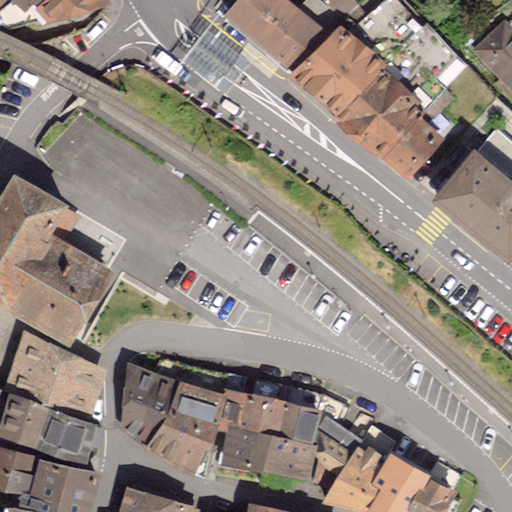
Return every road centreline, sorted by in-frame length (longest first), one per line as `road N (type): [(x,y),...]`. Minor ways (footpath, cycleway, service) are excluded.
road 1 (residential): [(511,510),(446,436),(337,368),(162,337),(128,340),(110,362)]
road 2 (primary): [(165,3),(176,45),(201,67),(389,191)]
road 3 (primary): [(389,191),(314,115),(165,3)]
road 4 (residential): [(165,3),(49,99),(0,169)]
road 5 (residential): [(124,448),(164,473),(344,511)]
road 6 (primary): [(511,290),(389,191)]
road 7 (residential): [(0,310),(110,362)]
